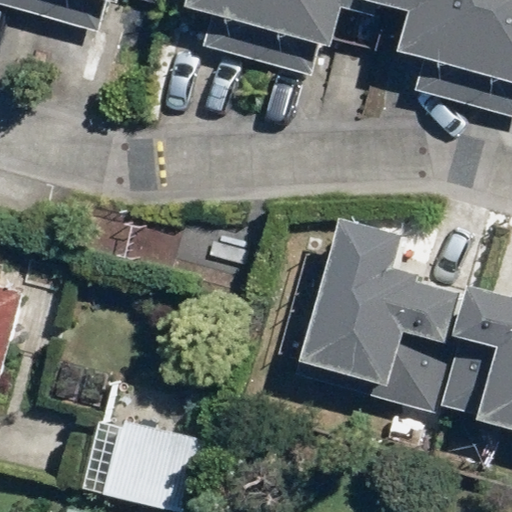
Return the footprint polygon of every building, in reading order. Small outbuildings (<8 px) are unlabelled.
[(20,0),(118,29),(126,0),(20,0)] [(232,0),(223,41),(329,72),(341,31),(365,37),(377,0),(384,0),(402,6),(403,0),(232,0)] [(511,0),(448,0),(452,1),(438,44),(447,47),(437,87),(511,109),(511,0)] [(442,226),(381,209),(368,252),(353,248),(317,370),(454,410),(477,333),(481,334),(496,284),(456,272),(459,263),(433,255),(442,226)] [(511,275),(509,275),(503,300),(496,297),(465,398),(511,412),(511,275)] [(0,278),(0,421),(8,424),(47,292),(0,278)] [(226,431),(113,402),(93,480),(207,508),(226,431)]
